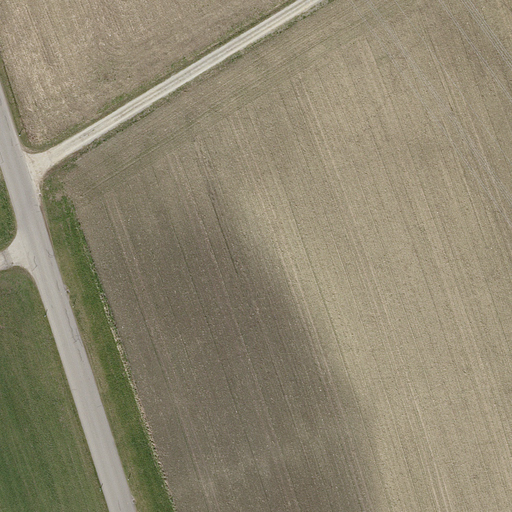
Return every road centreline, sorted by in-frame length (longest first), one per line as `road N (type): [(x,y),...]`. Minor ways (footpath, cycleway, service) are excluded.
road 1 (tertiary): [(0,121),(120,511)]
road 2 (track): [(17,178),(310,0)]
